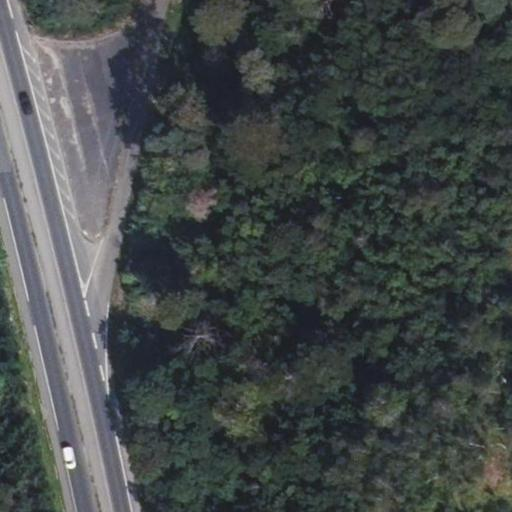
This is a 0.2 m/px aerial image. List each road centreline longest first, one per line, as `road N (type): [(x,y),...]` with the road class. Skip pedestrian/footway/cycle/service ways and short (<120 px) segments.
road 1 (primary): [(0,144),(86,511)]
road 2 (unclassified): [(89,366),(160,0)]
road 3 (primary): [(89,366),(0,5)]
road 4 (primary): [(122,511),(89,366)]
